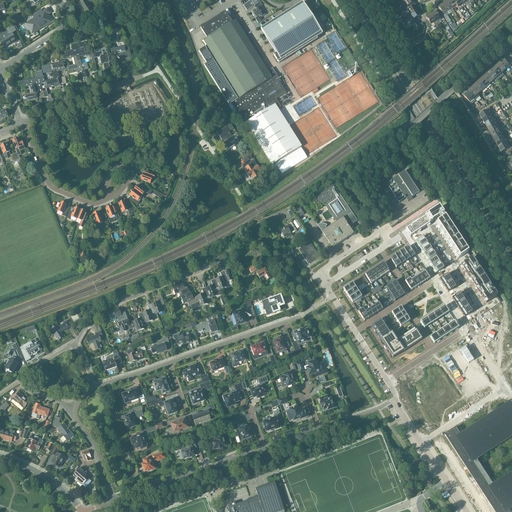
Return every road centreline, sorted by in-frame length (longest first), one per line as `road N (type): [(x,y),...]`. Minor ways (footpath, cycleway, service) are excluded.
road 1 (secondary): [(511,260),(350,0)]
road 2 (residential): [(74,346),(108,305),(211,266)]
road 3 (residential): [(465,511),(387,380)]
road 4 (residential): [(239,194),(158,69)]
road 5 (residential): [(169,362),(301,316)]
road 6 (residential): [(21,123),(143,75)]
road 7 (residential): [(142,490),(264,448)]
road 8 (residential): [(21,123),(51,187),(92,204),(105,200)]
